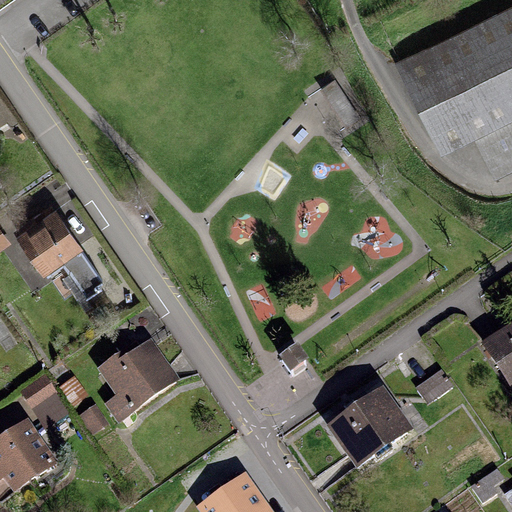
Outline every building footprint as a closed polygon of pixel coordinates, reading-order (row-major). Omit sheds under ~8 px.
[(511,7),(390,69),(434,158),(469,141),(482,166),(511,151),(511,7)] [(335,77),(319,87),(342,122),(357,113),(335,77)] [(48,214),(11,240),(39,278),(75,252),(48,214)] [(511,331),(479,354),(507,395),(511,391),(511,331)] [(145,348),(99,381),(117,407),(105,415),(117,431),(175,390),(145,348)] [(298,352),(283,362),(291,374),(305,364),(298,352)] [(437,377),(414,394),(425,409),(448,393),(437,377)] [(377,402),(325,438),(351,476),(403,440),(377,402)] [(20,431),(0,444),(0,487),(11,503),(52,475),(20,431)] [(290,511),(260,467),(207,503),(212,511),(290,511)] [(492,476),(467,494),(477,508),(489,500),(485,494),(498,485),(492,476)]
